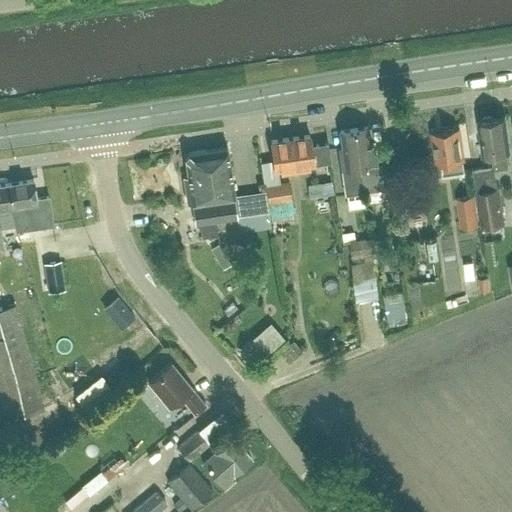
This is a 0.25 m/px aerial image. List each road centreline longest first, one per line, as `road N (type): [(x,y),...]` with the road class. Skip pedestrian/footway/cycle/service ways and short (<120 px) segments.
road 1 (unclassified): [(340,511),(134,264),(112,202),(105,121)]
road 2 (primary): [(105,121),(511,58)]
